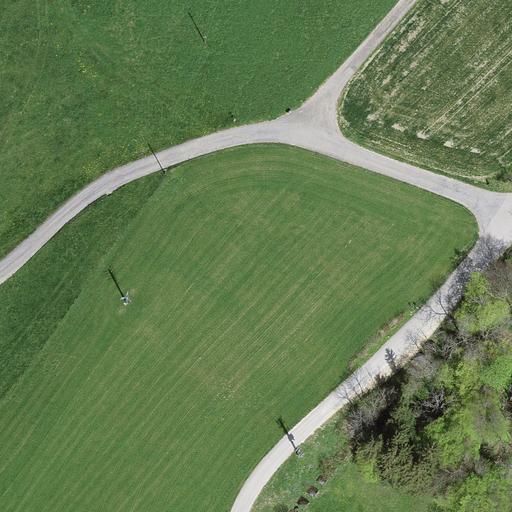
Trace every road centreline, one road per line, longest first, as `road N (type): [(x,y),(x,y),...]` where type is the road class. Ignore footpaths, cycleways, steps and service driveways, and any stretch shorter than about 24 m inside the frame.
road 1 (track): [(509,211),(411,334),(267,464),(236,511)]
road 2 (unclassified): [(299,135),(223,139),(118,177),(0,271)]
road 3 (unclassified): [(299,135),(511,209)]
road 4 (track): [(409,0),(299,135)]
